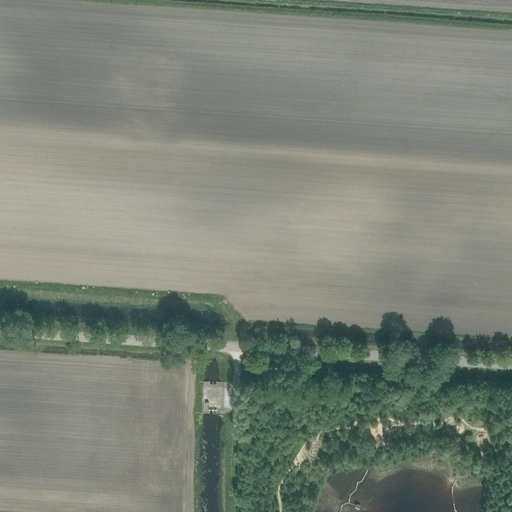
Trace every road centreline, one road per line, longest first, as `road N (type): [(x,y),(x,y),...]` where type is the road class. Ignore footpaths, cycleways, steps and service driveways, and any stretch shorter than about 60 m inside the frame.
road 1 (tertiary): [(511,364),(0,331)]
road 2 (track): [(191,343),(191,511)]
